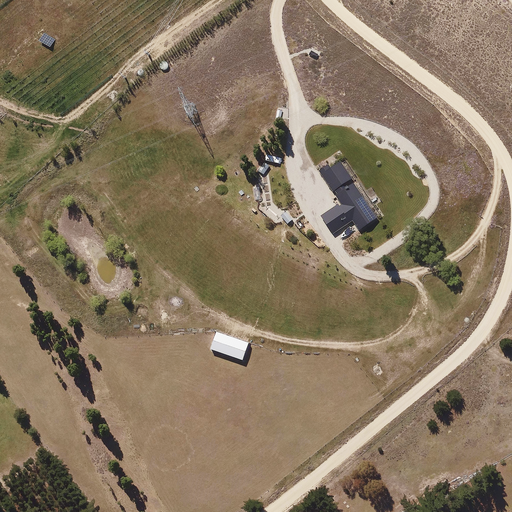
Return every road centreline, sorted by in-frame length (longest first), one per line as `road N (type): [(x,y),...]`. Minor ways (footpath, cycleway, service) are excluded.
road 1 (residential): [(259,511),(462,345),(488,310),(508,259),(510,198),(493,146),(329,0)]
road 2 (track): [(347,261),(368,274),(404,274),(418,283),(424,307),(413,328),(392,341),(289,340),(228,323),(191,301)]
road 3 (track): [(493,146),(497,175),(481,234),(434,268),(404,274)]
